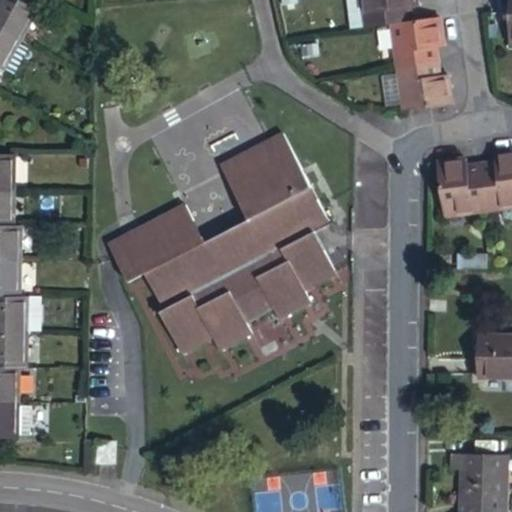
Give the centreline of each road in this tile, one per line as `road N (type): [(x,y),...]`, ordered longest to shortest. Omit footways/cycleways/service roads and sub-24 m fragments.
road 1 (residential): [(484,119),(405,146),(403,511)]
road 2 (residential): [(135,511),(0,486)]
road 3 (residential): [(484,119),(472,0)]
